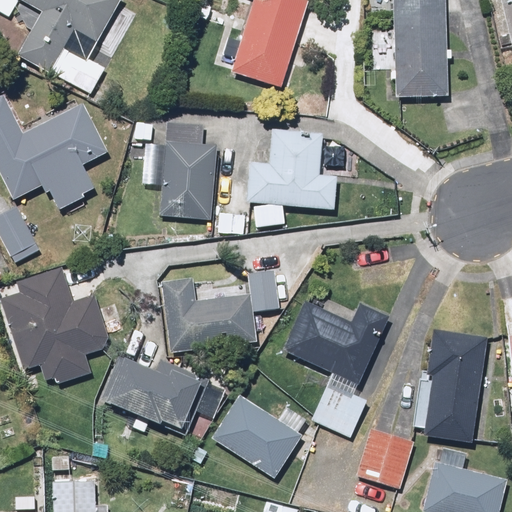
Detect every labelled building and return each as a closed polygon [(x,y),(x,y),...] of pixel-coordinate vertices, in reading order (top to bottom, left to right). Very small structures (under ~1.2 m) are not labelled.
[(120,0),(0,0),(0,16),(9,21),(18,5),(39,16),(15,58),(87,99),(104,69),(87,59),(120,0)] [(250,0),(228,75),(281,90),(307,3),(295,0),(250,0)] [(391,0),(393,100),(445,100),(443,0),(391,0)] [(511,0),(498,0),(511,53),(511,52),(511,0)] [(4,99),(0,100),(0,180),(10,202),(45,185),(57,211),(94,193),(81,165),(105,154),(82,105),(21,134),(4,99)] [(199,128),(164,126),(160,214),(212,216),(215,148),(198,147),(199,128)] [(247,166),(244,205),(333,213),(336,177),(318,175),(321,134),(272,130),(269,168),(247,166)] [(243,180),(222,179),(220,219),(241,221),(243,180)] [(14,208),(0,215),(0,241),(12,266),(36,254),(14,208)] [(19,296),(0,301),(0,310),(21,373),(42,366),(49,387),(89,373),(84,356),(106,349),(89,296),(67,303),(56,269),(15,283),(19,296)] [(188,282),(159,285),(167,357),(253,347),(250,315),(248,299),(191,305),(188,282)] [(359,389),(390,318),(360,305),(356,315),(322,301),(318,312),(302,305),(280,355),(359,389)] [(423,430),(422,439),(470,446),(485,340),(427,332),(414,429),(423,430)] [(118,357),(97,403),(154,429),(156,425),(173,433),(196,382),(157,364),(153,373),(118,357)] [(368,404),(325,386),(309,423),(351,441),(368,404)] [(277,423),(239,398),(211,440),(272,480),(301,437),(298,435),(306,422),(286,409),(277,423)] [(9,416),(0,419),(0,449),(18,444),(9,416)] [(412,443),(369,430),(356,476),(399,489),(412,443)] [(465,455),(439,448),(421,511),(498,511),(507,483),(460,470),(465,455)] [(93,511),(93,481),(51,481),(51,511),(93,511)] [(12,511),(0,511),(37,511),(38,511),(33,511),(33,497),(12,497),(12,511)]
